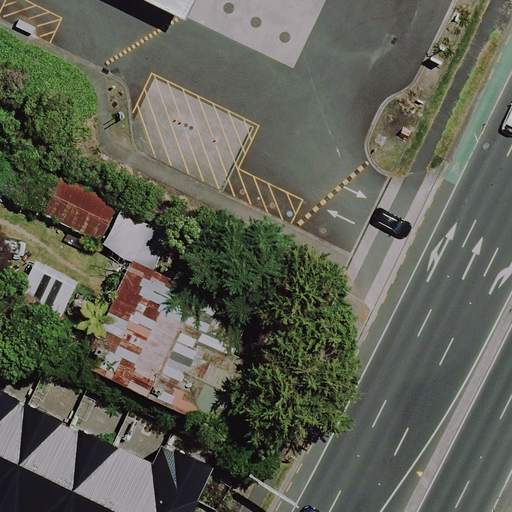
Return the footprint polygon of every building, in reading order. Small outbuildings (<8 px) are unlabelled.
[(134,0),(196,29),(209,0),(134,0)] [(107,203),(17,167),(2,206),(92,242),(107,203)] [(0,316),(47,339),(76,278),(0,242),(0,316)] [(273,317),(138,256),(87,365),(222,427),(273,317)] [(167,459),(0,382),(0,510),(4,511),(208,511),(230,466),(176,441),(167,459)]
